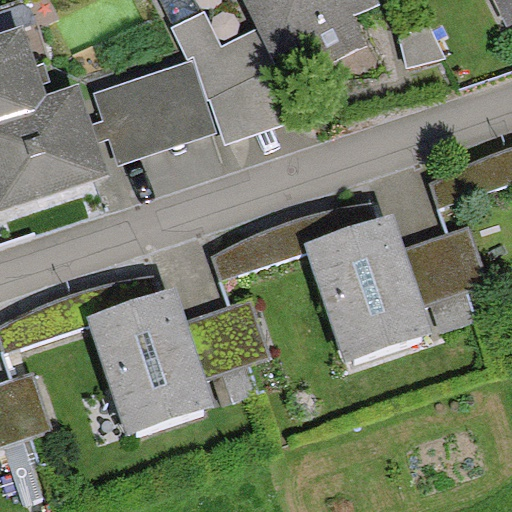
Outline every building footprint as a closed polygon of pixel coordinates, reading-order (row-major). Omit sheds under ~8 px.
[(383,11),(377,0),(238,0),(256,34),(273,68),(298,55),(312,84),(372,54),(357,24),(383,11)] [(511,0),(489,0),(501,27),(511,22),(511,0)] [(295,127),(273,68),(256,34),(225,49),(206,15),(174,31),(190,62),(194,60),(209,104),(212,102),(226,150),(295,127)] [(431,29),(402,43),(409,73),(448,61),(431,29)] [(0,130),(80,106),(76,93),(40,104),(19,38),(0,44),(0,130)] [(96,97),(105,123),(110,142),(119,167),(215,137),(193,67),(96,97)] [(0,213),(103,182),(92,147),(110,142),(105,123),(87,129),(80,106),(0,130),(0,213)] [(475,288),(458,238),(393,260),(382,229),(301,257),(342,376),(425,347),(412,309),(475,288)] [(258,362),(242,309),(171,330),(162,298),(79,323),(116,444),(202,418),(191,383),(258,362)] [(0,446),(41,435),(27,387),(0,395),(0,446)]
